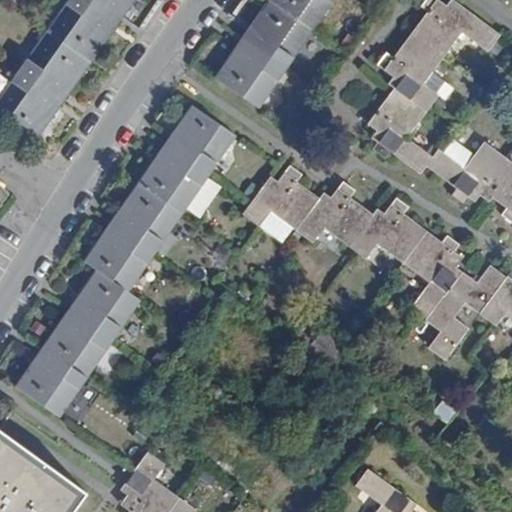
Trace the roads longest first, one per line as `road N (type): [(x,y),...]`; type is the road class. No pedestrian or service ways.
road 1 (residential): [(200,0),(78,180)]
road 2 (residential): [(78,180),(0,307)]
